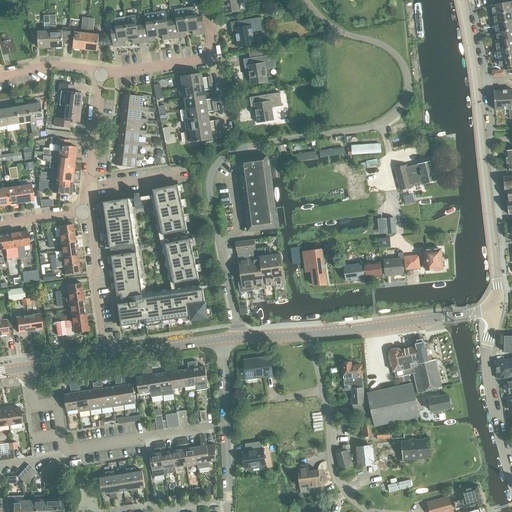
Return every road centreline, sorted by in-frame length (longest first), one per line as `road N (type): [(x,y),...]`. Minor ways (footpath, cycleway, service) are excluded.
road 1 (unclassified): [(238,337),(209,189),(213,169),(234,150),(380,123),(406,95),(405,68),(390,49),(330,27),(306,0)]
road 2 (tertiary): [(476,83),(495,310)]
road 3 (unclassified): [(370,511),(345,498),(330,459),(307,334)]
road 4 (tertiary): [(307,334),(495,310)]
road 5 (residential): [(228,511),(223,338)]
road 6 (tertiary): [(495,310),(487,375),(511,473)]
road 7 (residential): [(87,210),(104,356)]
road 8 (residential): [(101,70),(87,210)]
road 9 (residential): [(65,453),(202,428)]
road 10 (tertiary): [(104,356),(223,338)]
